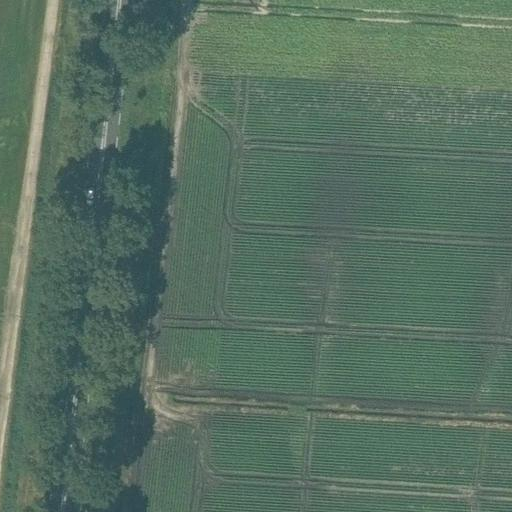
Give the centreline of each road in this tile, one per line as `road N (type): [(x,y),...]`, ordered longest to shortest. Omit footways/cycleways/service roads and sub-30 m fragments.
road 1 (primary): [(119,0),(62,511)]
road 2 (track): [(53,0),(0,440)]
